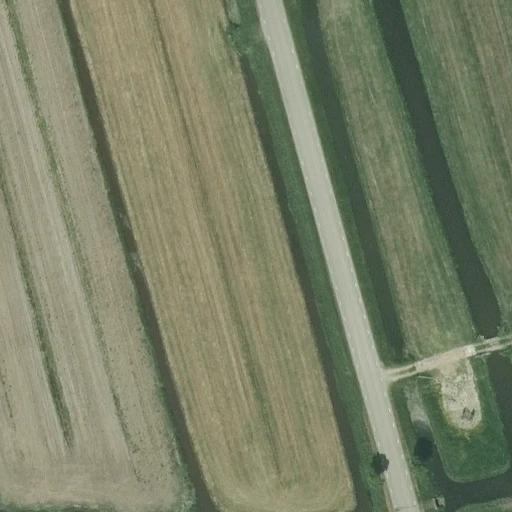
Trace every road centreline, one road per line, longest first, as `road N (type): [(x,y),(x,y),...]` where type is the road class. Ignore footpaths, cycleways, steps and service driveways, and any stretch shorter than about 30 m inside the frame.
road 1 (tertiary): [(405,511),(267,0)]
road 2 (track): [(511,343),(371,388)]
